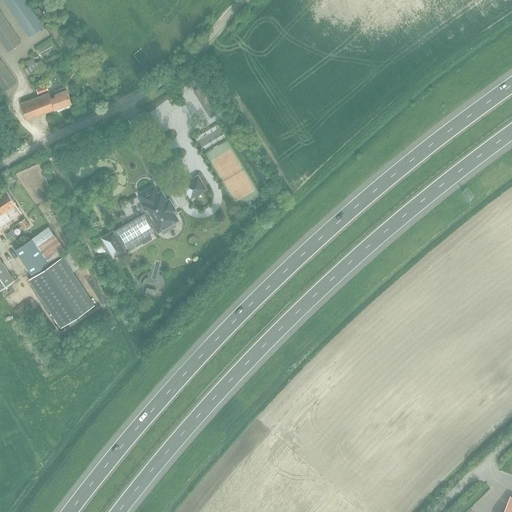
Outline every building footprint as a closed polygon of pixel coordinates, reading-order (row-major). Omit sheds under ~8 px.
[(2,0),(28,37),(43,27),(24,0),(2,0)] [(0,42),(6,52),(21,42),(0,11),(0,42)] [(0,89),(2,92),(16,82),(0,59),(0,89)] [(26,75),(43,66),(40,60),(23,69),(26,75)] [(71,101),(65,85),(53,90),(55,95),(50,97),(48,92),(20,103),(26,119),(71,101)] [(38,94),(48,90),(46,85),(36,89),(38,94)] [(190,196),(205,187),(197,175),(183,184),(190,196)] [(157,193),(153,186),(139,194),(144,201),(142,202),(147,211),(158,230),(177,219),(172,209),(174,208),(169,199),(166,200),(161,191),(157,193)] [(6,191),(0,194),(0,226),(21,212),(6,191)] [(147,211),(112,231),(123,249),(158,230),(147,211)] [(24,229),(29,225),(25,218),(19,221),(24,229)] [(48,226),(15,249),(32,274),(65,251),(48,226)] [(113,255),(123,249),(112,231),(102,237),(113,255)] [(0,288),(14,280),(0,258),(0,288)] [(70,259),(32,281),(64,331),(102,305),(70,259)]
